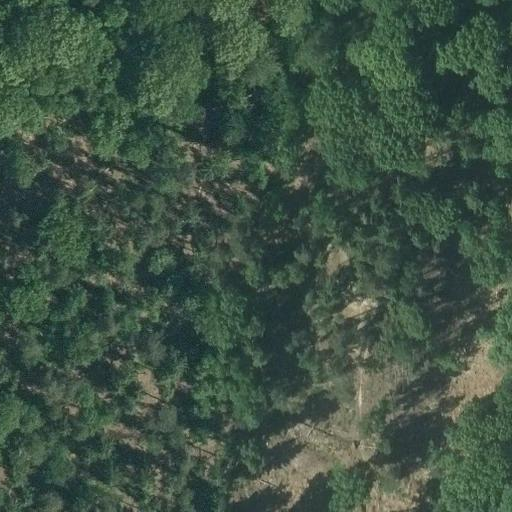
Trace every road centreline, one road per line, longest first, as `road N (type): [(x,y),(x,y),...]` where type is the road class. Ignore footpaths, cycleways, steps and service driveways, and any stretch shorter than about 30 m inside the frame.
road 1 (track): [(133,0),(0,115)]
road 2 (track): [(456,511),(511,393)]
